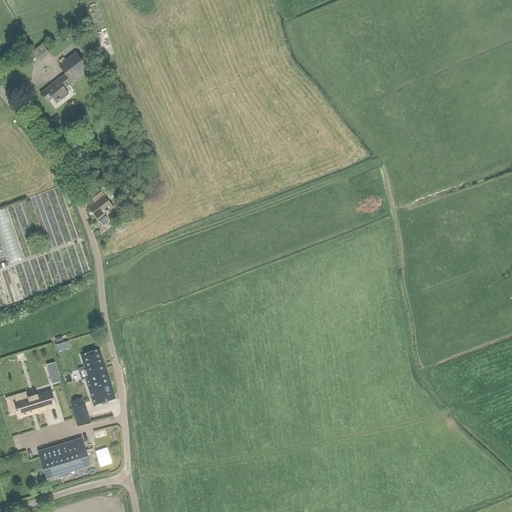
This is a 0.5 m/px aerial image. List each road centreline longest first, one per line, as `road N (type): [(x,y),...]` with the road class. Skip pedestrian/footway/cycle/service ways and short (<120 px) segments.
road 1 (unclassified): [(128,472),(123,397),(93,243),(73,192),(0,92)]
road 2 (track): [(11,511),(128,472)]
